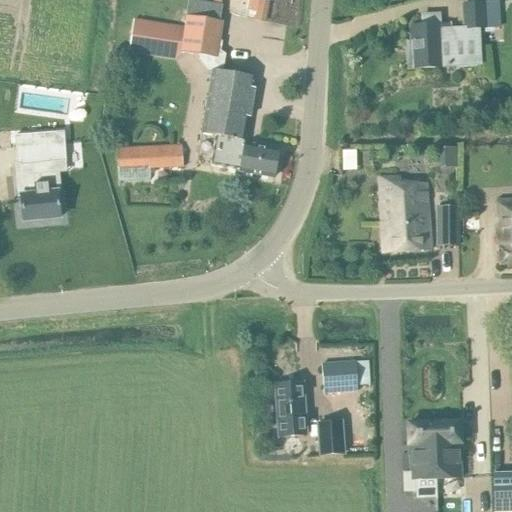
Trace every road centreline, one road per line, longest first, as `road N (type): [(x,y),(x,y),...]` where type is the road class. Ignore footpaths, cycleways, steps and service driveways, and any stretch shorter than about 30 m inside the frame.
road 1 (tertiary): [(248,269),(284,234),(306,181),(322,0)]
road 2 (unclassified): [(248,269),(307,292),(511,284)]
road 3 (tertiary): [(0,308),(189,291),(248,269)]
